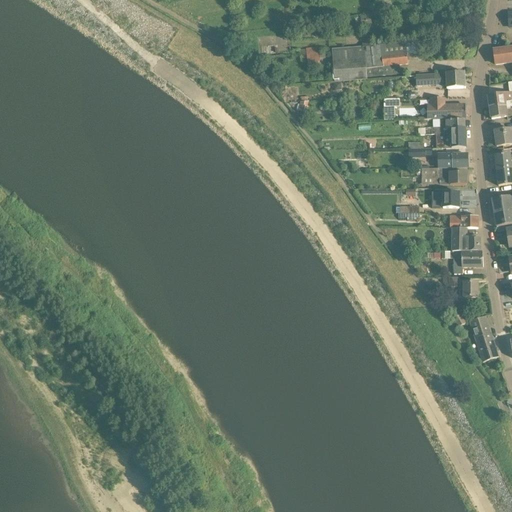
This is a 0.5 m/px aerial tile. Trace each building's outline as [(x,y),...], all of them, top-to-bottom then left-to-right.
[(360,18),(360,19),(347,21),(349,31),(362,29),(362,28),(372,27),(371,16),(360,18)] [(317,29),(318,32),(315,33),(316,38),(319,37),(319,39),(326,38),(325,28),(317,29)] [(362,44),(363,49),(332,52),(334,83),(367,81),(367,79),(386,77),(385,68),(408,65),(407,56),(421,54),(420,42),(369,48),(369,43),(362,44)] [(306,49),(307,66),(320,64),(318,48),(306,49)] [(511,49),(494,52),(496,66),(511,63),(511,49)] [(446,86),(446,90),(465,90),(465,74),(434,75),(415,76),(416,87),(446,86)] [(511,93),(509,94),(488,97),(490,109),(498,108),(498,110),(506,109),(506,111),(511,110),(511,111),(511,93)] [(431,120),(440,120),(446,120),(465,120),(466,120),(466,107),(444,107),(444,99),(431,99),(431,100),(429,100),(430,106),(427,106),(427,120),(431,120)] [(308,103),(308,101),(301,102),(302,103),(301,106),(300,105),(298,111),(306,114),(308,108),(306,107),(308,103)] [(394,121),(394,108),(384,108),(384,121),(394,121)] [(490,109),(491,121),(511,117),(511,111),(511,110),(506,111),(506,109),(498,110),(498,108),(490,109)] [(465,130),(464,122),(446,122),(446,120),(440,120),(440,129),(432,129),(432,136),(436,136),(451,135),(451,130),(465,130)] [(436,150),(442,150),(451,150),(465,150),(465,130),(451,130),(451,135),(436,136),(436,150)] [(511,130),(511,131),(494,133),(497,148),(511,145),(511,130)] [(452,156),(438,156),(439,169),(468,169),(467,156),(452,156)] [(497,172),(511,171),(511,170),(511,156),(510,157),(510,156),(495,158),(497,172)] [(424,170),(421,170),(417,170),(417,178),(421,178),(421,186),(440,187),(466,186),(466,174),(450,174),(450,180),(442,180),(442,170),(424,170)] [(498,187),(511,185),(511,170),(511,171),(497,172),(498,187)] [(458,209),(459,194),(432,194),(431,209),(458,209)] [(511,212),(511,198),(510,199),(492,202),(494,215),(511,212)] [(497,229),(511,226),(511,212),(494,215),(497,229)] [(453,231),(467,230),(478,230),(478,218),(451,219),(451,229),(453,229),(453,231)] [(453,231),(453,253),(463,253),(481,253),(480,239),(469,239),(469,240),(467,240),(467,230),(453,231)] [(483,269),(482,253),(481,253),(463,253),(453,253),(454,276),(462,275),(462,270),(483,269)] [(443,285),(449,285),(449,288),(463,288),(463,299),(478,299),(478,284),(460,284),(460,279),(449,279),(443,279),(443,285)] [(462,316),(454,319),(459,329),(466,325),(462,316)] [(470,323),(472,329),(478,349),(483,364),(499,359),(486,318),(470,323)]
